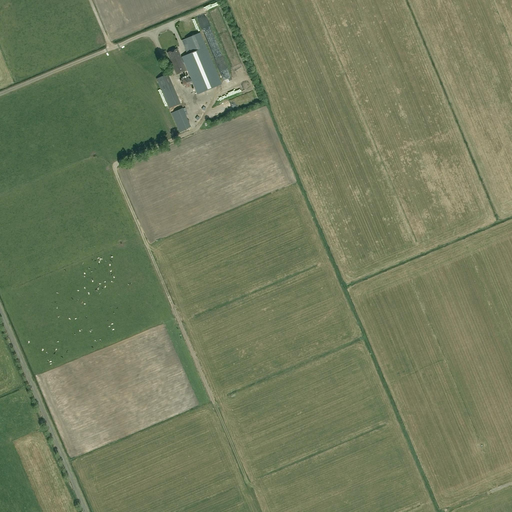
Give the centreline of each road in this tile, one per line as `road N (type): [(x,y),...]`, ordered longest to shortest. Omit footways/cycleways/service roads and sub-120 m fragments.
road 1 (unclassified): [(84,511),(0,306)]
road 2 (unknown): [(148,32),(0,95)]
